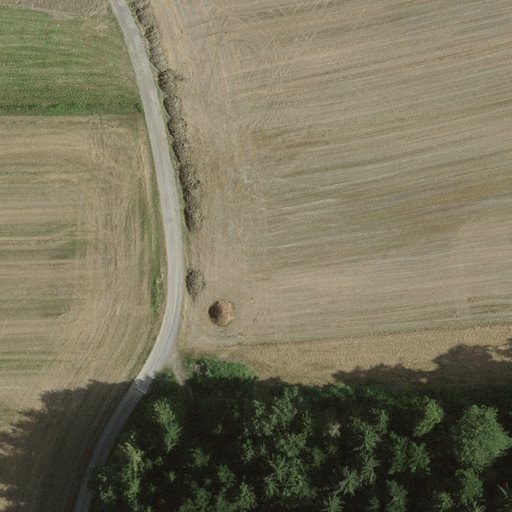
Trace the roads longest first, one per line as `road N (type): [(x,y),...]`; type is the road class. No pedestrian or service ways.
road 1 (track): [(115,0),(153,98),(177,254),(167,356)]
road 2 (track): [(167,356),(120,415),(79,511)]
road 3 (track): [(241,511),(207,479),(167,356)]
